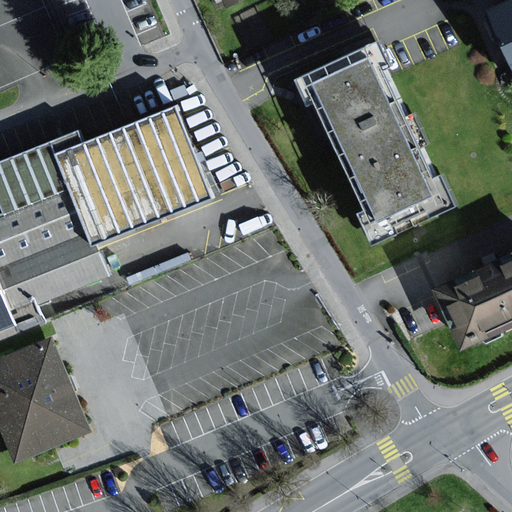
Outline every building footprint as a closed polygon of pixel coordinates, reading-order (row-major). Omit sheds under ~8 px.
[(511,52),(511,1),(494,9),(511,51),(511,52)] [(14,71),(58,64),(48,5),(21,9),(23,22),(7,25),(14,71)] [(396,66),(384,40),(297,81),(309,105),(315,103),(364,210),(357,213),(371,243),(457,203),(444,175),(434,180),(420,150),(428,146),(415,116),(406,120),(383,72),(396,66)] [(87,147),(81,130),(0,162),(0,325),(114,280),(100,245),(220,198),(184,108),(87,147)] [(511,256),(438,291),(463,346),(511,323),(511,256)] [(51,336),(0,355),(0,422),(16,461),(89,431),(51,336)]
